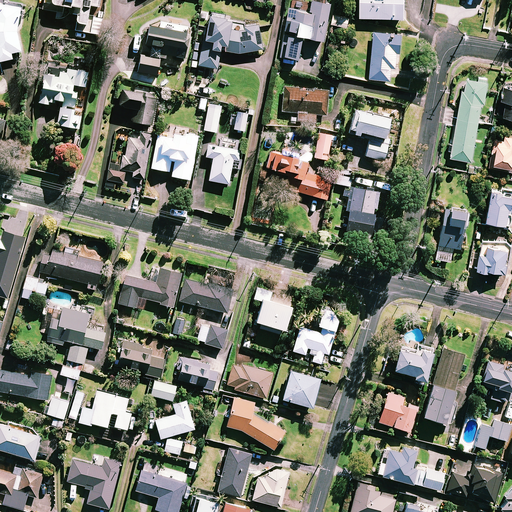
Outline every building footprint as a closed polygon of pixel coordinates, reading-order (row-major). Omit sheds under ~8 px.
[(55,20),(63,21),(69,15),(78,16),(76,32),(99,36),(102,19),(89,17),(90,9),(98,10),(99,0),(45,0),(44,12),(56,13),(55,20)] [(326,4),(326,0),(313,0),(311,13),(290,9),(281,57),(300,60),(304,38),(325,42),(332,5),(326,4)] [(404,20),(404,0),(359,0),(359,19),(404,20)] [(22,7),(0,2),(0,64),(13,62),(11,56),(21,54),(17,35),(22,7)] [(349,20),(334,16),(331,25),(347,29),(349,20)] [(228,51),(227,55),(239,56),(262,52),(258,26),(244,29),(241,33),(230,31),(231,24),(209,21),(206,39),(203,38),(198,67),(217,71),(221,51),(228,51)] [(189,29),(161,24),(159,31),(149,29),(146,47),(164,50),(163,57),(184,60),(189,29)] [(401,36),(373,34),(369,80),(390,82),(391,69),(396,69),(397,54),(400,55),(401,36)] [(160,60),(141,57),(138,74),(157,77),(160,60)] [(45,75),(39,105),(50,107),(50,105),(56,106),(56,103),(62,104),(57,128),(78,131),(80,118),(73,117),(77,94),(73,93),(74,88),(85,90),(88,74),(68,70),(67,75),(60,74),(59,78),(45,75)] [(454,142),(450,142),(448,152),(452,153),(451,159),(472,163),(482,105),(484,105),(489,80),(478,78),(478,82),(467,80),(465,92),(462,92),(454,142)] [(499,104),(498,116),(504,117),(503,119),(511,120),(511,86),(504,85),(501,104),(499,104)] [(297,114),(296,124),(315,126),(316,116),(326,117),(328,94),(284,90),(282,113),(297,114)] [(157,97),(122,92),(119,109),(133,111),(131,124),(152,127),(157,97)] [(216,134),(222,103),(209,101),(204,132),(216,134)] [(364,159),(383,164),(389,140),(385,138),(389,121),(354,113),(349,133),(355,134),(354,138),(358,139),(359,135),(370,138),(364,159)] [(244,133),(247,119),(232,116),(231,125),(235,126),(234,131),(244,133)] [(188,135),(189,131),(179,129),(178,134),(175,133),(173,140),(158,138),(152,171),(169,174),(171,161),(175,162),(172,179),(189,182),(197,137),(188,135)] [(152,136),(132,132),(131,141),(127,140),(125,156),(122,155),(120,165),(110,164),(107,182),(123,185),(126,172),(133,173),(132,179),(144,181),(152,136)] [(315,159),(327,161),(329,148),(337,149),(338,137),(319,134),(315,159)] [(511,139),(504,138),(504,142),(494,140),(490,167),(511,170),(511,173),(511,172),(511,139)] [(237,152),(238,143),(222,140),(220,149),(208,147),(206,159),(213,160),(209,182),(228,186),(231,170),(239,171),(241,161),(239,161),(241,153),(237,152)] [(308,163),(311,161),(311,160),(312,160),(312,159),(313,158),(313,157),(312,156),(312,155),(311,154),(310,154),(310,153),(309,153),(308,153),(307,153),(302,156),(283,150),(280,158),(270,155),(266,171),(292,178),(289,191),(326,201),(332,181),(305,173),(308,163)] [(350,170),(338,168),(337,174),(348,176),(350,170)] [(351,179),(342,177),(340,186),(349,188),(351,179)] [(350,191),(344,190),(343,197),(348,198),(345,212),(349,212),(345,233),(371,237),(374,217),(372,216),(373,209),(377,210),(380,194),(350,189),(350,191)] [(511,190),(503,189),(502,191),(489,190),(486,219),(480,218),(479,223),(510,227),(511,211),(511,190)] [(467,227),(470,212),(450,209),(450,211),(444,210),(435,266),(447,267),(460,249),(464,226),(467,227)] [(10,243),(5,237),(0,241),(0,270),(22,251),(13,241),(10,243)] [(78,257),(79,251),(65,247),(63,252),(55,250),(56,245),(43,241),(35,272),(89,286),(88,289),(96,291),(103,263),(78,257)] [(508,250),(487,249),(486,256),(479,255),(478,272),(506,274),(508,250)] [(181,275),(160,270),(156,284),(125,277),(118,305),(136,309),(138,298),(160,304),(159,306),(173,309),(181,275)] [(39,280),(26,277),(21,298),(31,301),(32,296),(44,300),(48,285),(38,282),(39,280)] [(233,291),(185,280),(179,303),(227,314),(233,291)] [(272,293),(257,289),(254,300),(262,302),(256,324),(285,333),(292,310),(269,303),(272,293)] [(89,316),(63,309),(60,322),(52,320),(47,342),(63,347),(64,342),(101,352),(105,335),(86,330),(89,316)] [(340,315),(323,310),(316,333),(300,328),(292,352),(305,356),(307,349),(311,351),(307,361),(320,365),(324,355),(328,356),(340,315)] [(186,322),(176,319),(172,333),(181,336),(186,322)] [(228,330),(210,325),(209,328),(200,326),(196,341),(204,343),(203,345),(223,350),(228,330)] [(143,347),(123,342),(118,367),(142,372),(141,374),(160,379),(164,361),(151,358),(152,351),(142,349),(143,347)] [(88,350),(71,346),(67,361),(84,365),(88,350)] [(434,350),(421,347),(420,354),(416,353),(415,357),(399,353),(393,373),(414,379),(414,382),(425,385),(434,350)] [(464,356),(441,350),(422,420),(450,427),(457,403),(452,402),(464,356)] [(181,371),(179,381),(203,387),(203,389),(213,392),(217,373),(208,371),(210,365),(179,358),(176,370),(181,371)] [(492,391),(490,400),(503,404),(503,402),(509,403),(511,393),(511,363),(494,358),(492,364),(488,362),(480,388),(492,391)] [(273,375),(234,364),(227,388),(266,400),(273,375)] [(80,372),(63,367),(61,376),(78,381),(80,372)] [(29,377),(0,371),(0,392),(47,401),(52,377),(30,373),(29,377)] [(320,381),(290,373),(282,402),(312,410),(320,381)] [(176,387),(154,381),(150,396),(172,402),(176,387)] [(129,398),(98,390),(92,410),(83,408),(79,422),(108,430),(111,415),(117,416),(114,429),(127,432),(132,413),(125,412),(129,398)] [(85,394),(77,392),(68,418),(76,420),(85,394)] [(404,398),(388,393),(378,423),(409,434),(417,409),(402,404),(404,398)] [(235,398),(227,428),(241,431),(273,451),(285,432),(270,422),(268,425),(252,415),(255,403),(235,398)] [(69,403),(52,399),(47,416),(64,421),(69,403)] [(194,431),(186,402),(172,406),(175,416),(155,422),(160,440),(194,431)] [(511,426),(494,421),(492,429),(482,426),(475,447),(485,450),(488,437),(506,442),(511,426)] [(41,440),(0,428),(0,453),(34,463),(41,440)] [(182,443),(167,440),(165,452),(179,455),(182,443)] [(76,446),(67,443),(64,452),(74,455),(76,446)] [(196,447),(184,446),(184,453),(195,454),(196,447)] [(416,452),(402,448),(401,454),(388,451),(384,465),(381,464),(377,477),(413,486),(413,485),(439,492),(444,474),(426,469),(425,473),(412,469),(416,452)] [(251,456),(228,450),(218,493),(240,498),(251,456)] [(73,460),(67,483),(85,487),(84,489),(90,491),(87,505),(109,510),(121,463),(103,459),(101,467),(73,460)] [(199,461),(190,459),(187,470),(196,473),(199,461)] [(473,465),(470,475),(464,478),(452,474),(446,493),(467,500),(468,496),(474,498),(473,502),(492,508),(502,474),(494,471),(473,465)] [(13,475),(0,471),(0,493),(6,495),(3,505),(23,511),(26,501),(27,501),(28,496),(37,499),(43,475),(15,467),(13,475)] [(178,511),(189,477),(159,468),(157,475),(142,471),(136,492),(159,498),(155,511),(157,511),(178,511)] [(289,474),(277,469),(262,478),(259,477),(253,501),(280,508),(289,474)] [(374,488),(358,484),(350,511),(392,511),(395,501),(373,495),(374,488)] [(511,511),(511,486),(503,498),(507,501),(499,511),(500,511),(511,511)] [(216,511),(219,502),(192,495),(189,508),(193,509),(191,511),(216,511)]
